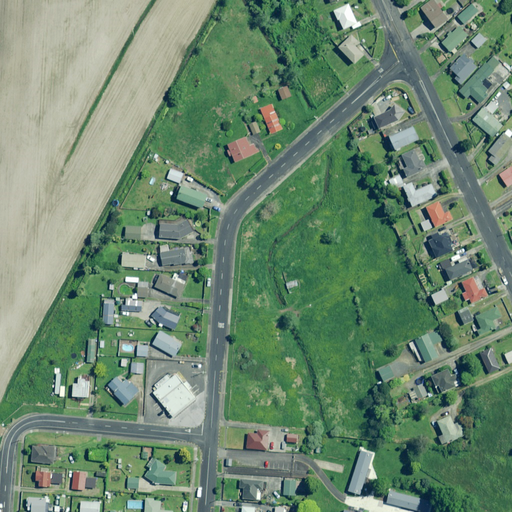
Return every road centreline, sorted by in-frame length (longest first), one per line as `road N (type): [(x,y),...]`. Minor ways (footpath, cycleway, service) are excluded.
road 1 (residential): [(209,434),(232,213),(408,55)]
road 2 (residential): [(209,434),(28,422),(11,436),(3,511)]
road 3 (residential): [(511,277),(408,55)]
